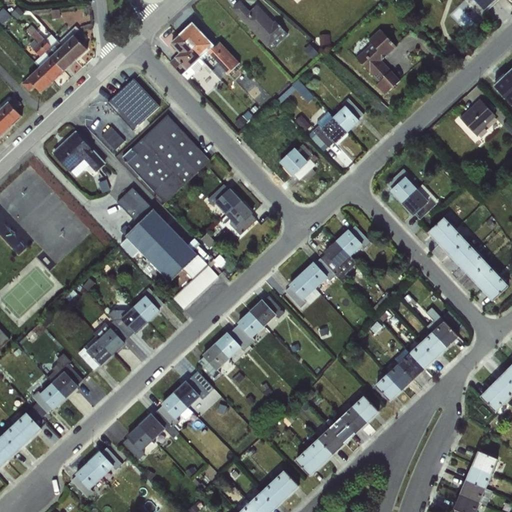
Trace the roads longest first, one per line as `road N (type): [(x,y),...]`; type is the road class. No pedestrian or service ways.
road 1 (residential): [(305,226),(1,511)]
road 2 (residential): [(132,45),(305,226)]
road 3 (residential): [(511,33),(349,184)]
road 4 (residential): [(492,336),(349,184)]
road 5 (residential): [(116,60),(0,171)]
road 6 (residential): [(417,416),(306,511)]
road 7 (residential): [(413,511),(450,416),(446,393)]
